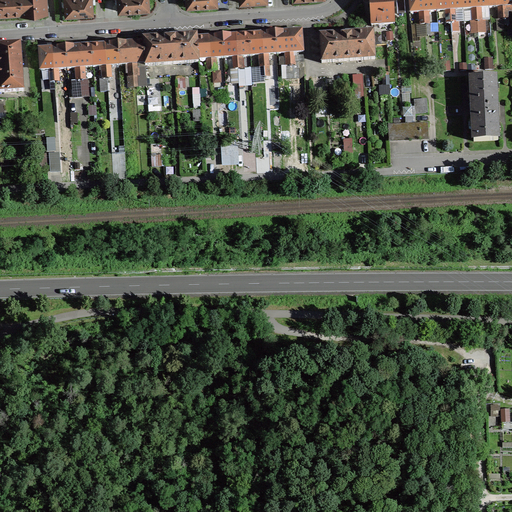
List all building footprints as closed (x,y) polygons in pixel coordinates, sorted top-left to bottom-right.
[(20,0),(0,0),(0,12),(21,11),(20,0)] [(20,0),(21,11),(21,12),(47,11),(46,0),(20,0)] [(80,14),(78,0),(64,0),(66,15),(80,14)] [(93,13),(92,0),(78,0),(80,14),(93,13)] [(134,10),(133,0),(117,0),(119,11),(134,10)] [(150,9),(149,0),(133,0),(134,10),(150,9)] [(393,0),(369,0),(370,10),(394,8),(393,0)] [(424,12),(423,0),(409,0),(410,13),(420,12),(424,12)] [(437,11),(436,0),(423,0),(424,12),(428,12),(437,11)] [(450,10),(449,0),(436,0),(437,11),(446,11),(450,10)] [(463,9),(462,0),(449,0),(450,10),(454,10),(463,9)] [(476,9),(475,0),(462,0),(463,9),(472,9),(476,9)] [(489,8),(488,0),(475,0),(476,9),(481,8),(489,8)] [(394,8),(370,10),(371,25),(395,24),(394,8)] [(481,20),(477,21),(478,25),(478,32),(486,32),(485,20),(481,20)] [(452,35),(451,22),(447,23),(444,23),(445,35),(452,35)] [(455,22),(451,22),(452,35),(452,37),(460,36),(458,22),(455,22)] [(301,31),(288,32),(290,53),(295,53),(303,52),(301,31)] [(275,33),(277,54),(285,54),(290,53),(288,32),(275,33)] [(373,32),(320,36),(322,63),(375,59),(373,32)] [(262,34),(264,55),(268,55),(277,54),(275,33),(262,34)] [(262,34),(249,35),(250,56),(259,55),(264,55),(262,34)] [(196,38),(197,38),(197,35),(143,39),(144,42),(146,63),(145,63),(145,66),(199,62),(198,59),(198,60),(196,38)] [(223,36),(224,58),(233,57),(238,57),(236,35),(223,36)] [(249,35),(236,35),(238,57),(242,57),(250,56),(249,35)] [(223,36),(210,37),(211,59),(216,58),(224,58),(223,36)] [(197,38),(196,38),(198,60),(198,59),(207,59),(211,59),(210,37),(197,38)] [(144,42),(131,43),(132,64),(137,64),(145,63),(146,63),(144,42)] [(118,43),(105,45),(106,66),(111,66),(119,65),(118,43)] [(131,43),(118,43),(119,65),(128,65),(132,64),(131,43)] [(21,44),(0,45),(0,92),(23,91),(21,44)] [(94,67),(92,45),(79,46),(80,68),(85,68),(94,67)] [(105,45),(92,45),(94,67),(102,67),(106,66),(105,45)] [(80,68),(79,46),(66,47),(67,69),(75,68),(80,68)] [(57,48),(52,48),(54,70),(58,69),(67,69),(66,47),(57,48)] [(52,48),(39,49),(41,70),(49,70),(54,70),(52,48)] [(265,77),(265,67),(260,67),(253,68),(254,82),(266,81),(265,77)] [(112,77),(107,78),(108,91),(115,90),(114,77),(112,77)] [(474,141),(498,140),(495,77),(471,78),(474,141)] [(108,91),(107,78),(102,78),(100,79),(101,91),(108,91)] [(427,99),(414,101),(415,113),(428,112),(427,99)] [(389,140),(429,139),(428,123),(389,125),(389,140)] [(359,147),(360,158),(367,157),(366,147),(359,147)] [(491,403),(491,411),(498,411),(498,408),(500,408),(500,403),(491,403)] [(500,412),(500,408),(498,408),(498,411),(491,411),(491,416),(498,416),(498,412),(500,412)] [(509,409),(501,410),(501,419),(509,419),(509,409)]
